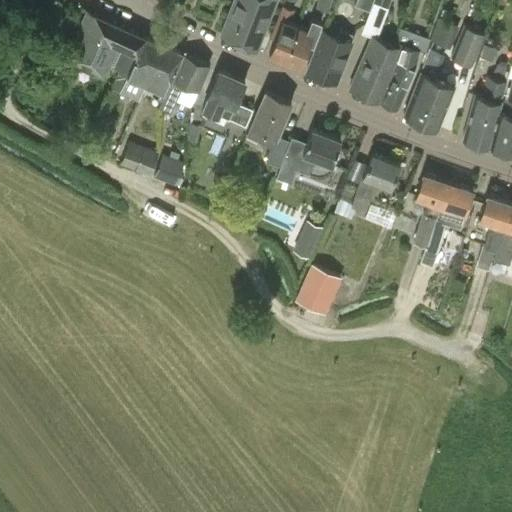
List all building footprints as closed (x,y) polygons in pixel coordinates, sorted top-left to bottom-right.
[(275,0),(232,0),(219,33),(256,48),(275,0)] [(328,10),(331,0),(318,0),(316,7),(328,10)] [(361,31),(370,35),(348,87),(374,98),(396,45),(376,37),(387,7),(373,1),(372,0),(369,0),(366,8),(370,10),(361,31)] [(366,8),(369,0),(356,0),(355,4),(366,8)] [(270,35),(274,37),(268,53),(283,59),(297,24),(288,21),(293,8),(283,4),(270,35)] [(117,44),(125,27),(86,9),(65,56),(103,73),(103,72),(105,73),(109,64),(118,45),(117,44)] [(306,28),(297,24),(283,59),(298,65),(304,52),(308,53),(321,20),(311,16),(306,28)] [(436,66),(437,67),(445,46),(449,48),(458,24),(438,16),(429,39),(423,37),(418,49),(427,52),(422,67),(430,70),(431,68),(434,69),(436,66)] [(465,23),(451,55),(472,64),(485,31),(465,23)] [(118,45),(109,64),(119,68),(111,85),(112,85),(110,90),(108,89),(93,121),(101,125),(107,113),(108,113),(127,74),(144,35),(125,27),(117,44),(118,45)] [(339,28),(337,35),(322,29),(307,69),(335,80),(350,40),(353,33),(339,28)] [(162,43),(144,35),(127,74),(145,82),(162,43)] [(396,45),(374,98),(379,100),(379,99),(397,107),(414,67),(418,50),(398,41),(397,45),(396,45)] [(162,43),(145,82),(163,90),(168,79),(170,80),(171,78),(172,78),(183,53),(162,43)] [(172,78),(159,104),(170,109),(183,83),(197,90),(209,64),(183,53),(172,78)] [(218,68),(207,94),(201,106),(228,118),(228,116),(246,123),(252,108),(236,101),(245,79),(218,68)] [(420,71),(404,110),(403,112),(437,126),(454,85),(420,71)] [(486,73),(481,95),(474,93),(462,137),(487,144),(506,79),(486,73)] [(507,79),(506,79),(487,144),(511,150),(511,76),(511,77),(510,82),(506,81),(507,79)] [(249,123),(251,123),(246,134),(271,144),(265,157),(275,161),(286,137),(277,133),(291,101),(265,89),(249,123)] [(196,141),(200,126),(190,123),(187,138),(196,141)] [(290,139),(286,137),(275,161),(280,163),(276,172),(292,179),(297,167),(307,171),(316,175),(323,174),(329,171),(334,165),(339,151),(336,149),(340,138),(311,127),(306,141),(292,135),(290,139)] [(159,151),(133,140),(129,139),(119,162),(150,174),(159,151)] [(372,150),(362,176),(351,203),(365,208),(375,181),(389,187),(399,162),(372,150)] [(175,184),(184,161),(162,152),(153,175),(175,184)] [(423,171),(415,195),(413,200),(424,203),(412,238),(426,242),(447,179),(423,171)] [(472,188),(447,179),(426,242),(436,245),(445,218),(448,219),(451,208),(464,212),(472,188)] [(478,217),(490,221),(478,261),(489,265),(511,201),(487,192),(478,217)] [(511,201),(489,265),(490,265),(493,257),(509,262),(511,251),(511,245),(510,245),(511,239),(511,201)] [(390,227),(396,213),(370,203),(364,216),(390,227)] [(416,220),(397,213),(393,225),(411,231),(416,220)] [(316,238),(321,226),(307,219),(301,231),(316,238)] [(464,236),(449,231),(446,240),(461,245),(464,236)] [(311,262),(304,279),(296,299),(311,305),(325,312),(341,275),(311,262)]
